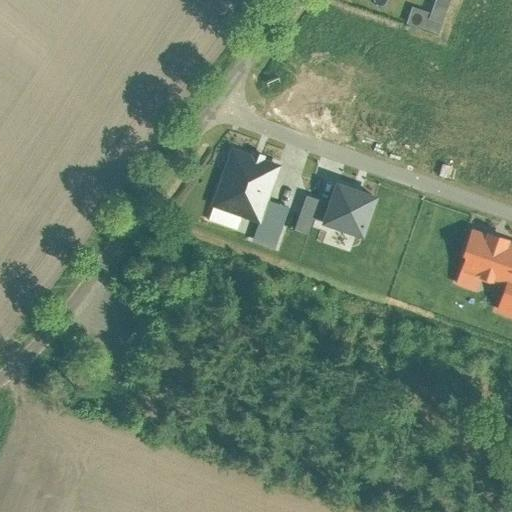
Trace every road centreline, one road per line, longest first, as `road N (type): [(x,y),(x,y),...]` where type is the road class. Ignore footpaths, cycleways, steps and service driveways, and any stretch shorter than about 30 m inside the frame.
road 1 (residential): [(0,380),(27,364),(213,108)]
road 2 (residential): [(511,214),(213,108)]
road 3 (residential): [(213,108),(292,0)]
